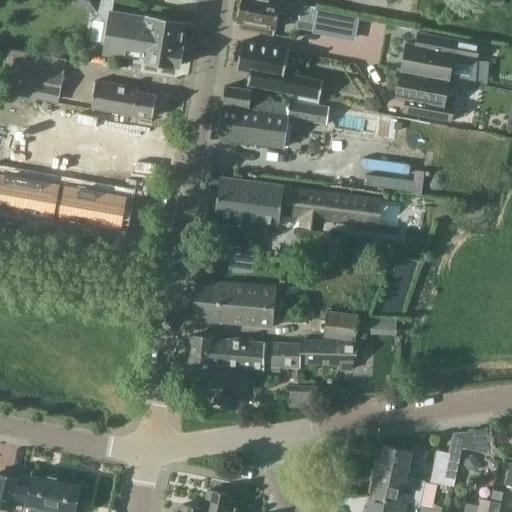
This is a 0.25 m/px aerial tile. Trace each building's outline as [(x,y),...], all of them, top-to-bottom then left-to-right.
[(62,0),(61,2),(97,12),(100,0),(62,0)] [(100,0),(97,12),(105,22),(101,44),(106,45),(105,54),(180,66),(186,23),(112,12),(114,0),(100,0)] [(317,10),(317,8),(280,0),(279,0),(242,0),(238,22),(275,29),(278,12),(299,16),(296,28),(313,31),(313,28),(317,10)] [(324,30),(328,12),(317,10),(313,28),(324,30)] [(407,43),(401,71),(448,80),(474,84),(476,60),(479,45),(433,36),(431,48),(407,43)] [(285,69),(289,51),(242,41),(237,69),(267,75),(264,88),(293,94),(292,98),(319,103),(323,81),(297,76),(298,71),(285,69)] [(19,67),(14,95),(42,100),(48,72),(19,67)] [(401,71),(396,98),(421,103),(418,115),(451,121),(454,105),(444,103),(448,80),(401,71)] [(97,80),(92,106),(153,117),(157,95),(128,90),(129,86),(97,80)] [(225,86),(223,104),(253,108),(253,101),(251,101),(251,96),(254,96),(255,90),(225,86)] [(253,108),(223,104),(222,104),(217,139),(283,148),(287,118),(327,124),(330,107),(290,101),(289,104),(254,99),(254,101),(253,101),(253,108)] [(366,103),(365,110),(376,112),(378,101),(372,99),(366,103)] [(0,174),(0,208),(52,218),(58,186),(0,174)] [(303,220),(321,223),(322,218),(372,225),(373,223),(349,220),(352,199),(376,202),(376,201),(284,188),(284,184),(220,176),(215,218),(279,227),(282,203),(305,206),(303,220)] [(66,187),(60,220),(119,231),(125,198),(66,187)] [(193,320),(273,327),(277,286),(197,279),(193,320)] [(326,311),(323,337),(356,341),(358,315),(326,311)] [(396,319),(371,318),(371,333),(396,334),(396,319)] [(250,370),(252,342),(191,336),(188,372),(210,374),(208,387),(227,388),(229,368),(250,370)] [(264,343),(252,342),(250,370),(263,371),(263,372),(280,372),(280,368),(300,369),(301,365),(340,365),(340,370),(352,370),(352,366),(353,366),(360,342),(301,340),(301,343),(264,343)] [(231,409),(232,396),(222,395),(221,408),(231,409)] [(382,444),(376,470),(425,481),(416,478),(418,468),(408,466),(411,450),(382,444)] [(430,482),(442,484),(448,453),(437,450),(430,482)] [(448,453),(442,484),(454,487),(460,455),(448,453)] [(464,465),(467,470),(474,471),(480,468),(481,463),(478,458),(470,456),(465,459),(464,465)] [(376,470),(371,495),(400,502),(419,506),(425,481),(376,470)] [(52,511),(53,511),(58,511),(74,511),(75,511),(79,511),(81,503),(77,500),(81,484),(58,479),(57,475),(50,473),(47,477),(34,474),(31,486),(19,483),(20,479),(0,474),(0,505),(13,508),(15,499),(28,502),(27,505),(39,508),(37,511),(52,511)] [(204,511),(209,490),(208,490),(204,509),(181,504),(179,511),(204,511)] [(234,511),(229,511),(233,495),(209,490),(204,511),(234,511)] [(400,502),(371,495),(367,511),(448,511),(449,507),(435,505),(434,509),(419,506),(400,502)] [(487,511),(490,502),(479,500),(478,506),(466,503),(463,511),(487,511)] [(487,511),(498,511),(500,504),(490,502),(487,511)]
